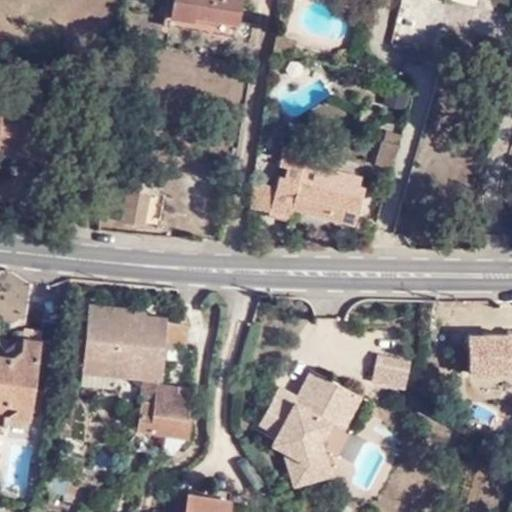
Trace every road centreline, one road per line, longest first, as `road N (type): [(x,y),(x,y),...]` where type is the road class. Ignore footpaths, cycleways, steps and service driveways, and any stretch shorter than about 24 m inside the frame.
road 1 (tertiary): [(511,274),(235,270),(0,247)]
road 2 (unknown): [(216,268),(260,0)]
road 3 (unknown): [(422,74),(376,272)]
road 4 (unknown): [(235,270),(217,456)]
